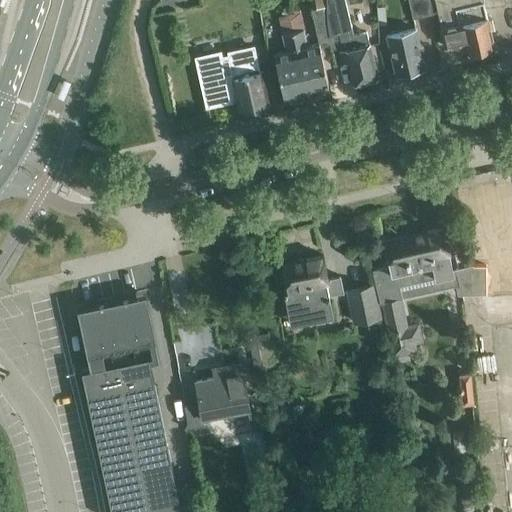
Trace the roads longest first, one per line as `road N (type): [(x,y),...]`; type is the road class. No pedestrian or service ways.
road 1 (residential): [(14,162),(67,194),(122,200),(511,111)]
road 2 (unknown): [(154,246),(192,496)]
road 3 (secondary): [(14,162),(70,0)]
road 4 (track): [(164,142),(141,38),(142,0)]
